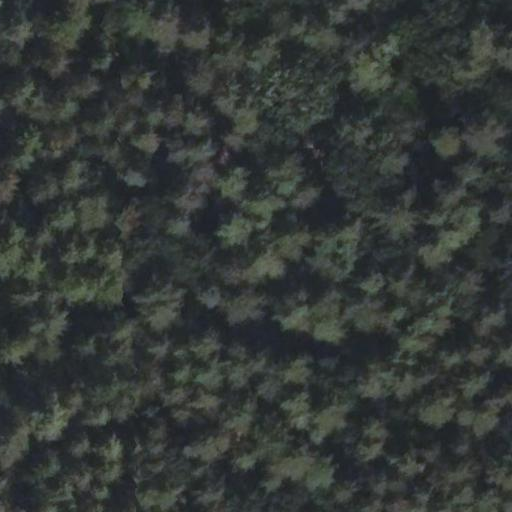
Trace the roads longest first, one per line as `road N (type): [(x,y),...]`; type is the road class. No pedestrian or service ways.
road 1 (unknown): [(248,0),(273,511)]
road 2 (track): [(428,0),(511,87)]
